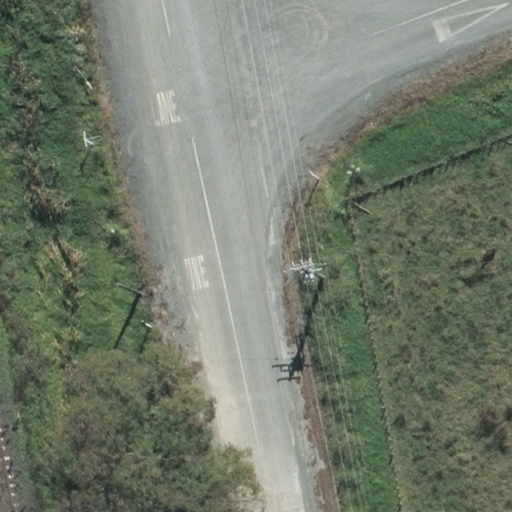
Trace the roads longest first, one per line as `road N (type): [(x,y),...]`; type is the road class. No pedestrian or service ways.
road 1 (unclassified): [(184,103),(269,511)]
road 2 (unclassified): [(184,103),(242,93),(499,0)]
